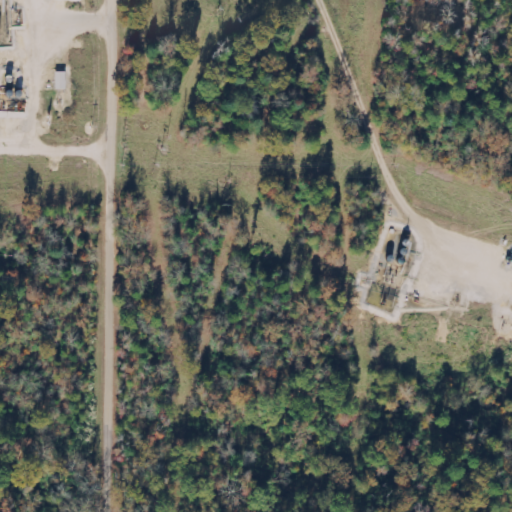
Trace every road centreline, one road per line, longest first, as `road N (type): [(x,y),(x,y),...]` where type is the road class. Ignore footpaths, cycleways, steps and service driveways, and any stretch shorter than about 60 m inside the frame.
road 1 (residential): [(120,0),(118,511)]
road 2 (residential): [(120,160),(0,163)]
